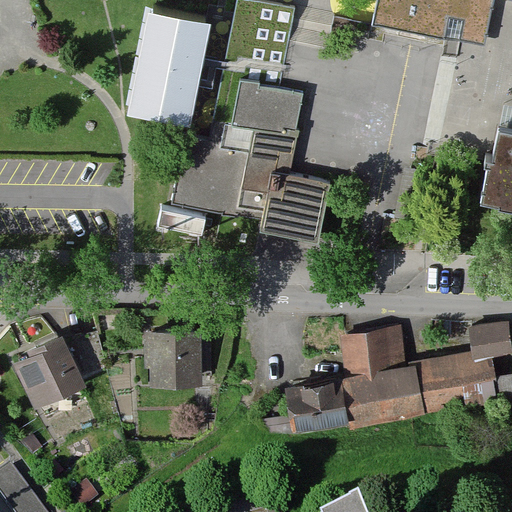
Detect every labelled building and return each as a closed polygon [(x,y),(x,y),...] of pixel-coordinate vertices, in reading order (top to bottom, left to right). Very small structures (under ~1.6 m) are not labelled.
[(210,8),(179,2),(167,0),(148,0),(129,100),(190,111),(210,8)] [(276,89),(293,12),(236,0),(231,0),(205,121),(247,130),(234,188),(260,194),(252,232),(312,245),(325,182),(284,173),(302,95),(276,89)] [(511,0),(368,0),(364,18),(471,41),(479,0),(511,0)] [(511,128),(492,124),(471,216),(511,225),(511,128)] [(344,376),(281,387),(289,432),(344,422),(346,429),(498,402),(490,358),(511,354),(506,323),(466,330),(469,347),(409,357),(404,325),(337,337),(344,376)] [(193,330),(140,332),(143,390),(196,387),(193,330)] [(9,358),(32,409),(79,388),(55,336),(9,358)] [(45,511),(11,464),(0,471),(0,494),(13,511),(45,511)]
